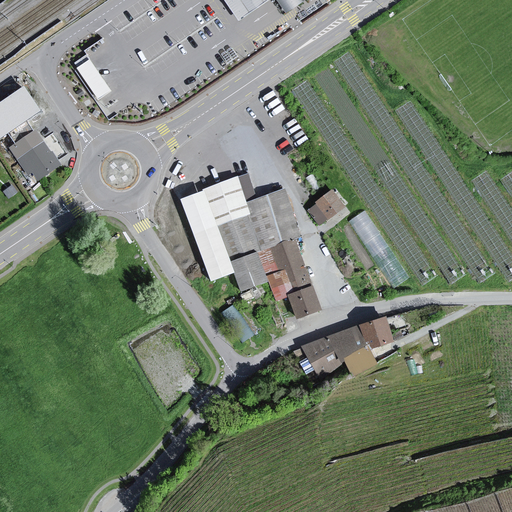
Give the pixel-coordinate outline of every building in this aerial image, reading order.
[(275,0),(221,0),(239,25),(275,0)] [(280,0),(289,12),(307,0),(280,0)] [(90,62),(77,70),(97,101),(110,92),(90,62)] [(24,85),(0,101),(0,138),(0,139),(8,133),(15,143),(34,131),(27,120),(41,110),(24,85)] [(15,143),(9,147),(28,175),(32,172),(38,181),(62,164),(53,151),(51,152),(36,129),(34,131),(15,143)] [(203,192),(205,194),(232,266),(260,255),(296,242),(301,238),(286,190),(258,201),(249,174),(203,192)] [(12,184),(3,191),(9,199),(18,192),(12,184)] [(334,193),(310,211),(322,226),(346,208),(334,193)] [(205,194),(182,203),(213,284),(236,275),(232,266),(205,194)] [(365,208),(349,219),(373,255),(389,244),(365,208)] [(278,302),(290,298),(314,289),(296,242),(260,255),(270,283),(278,302)] [(270,283),(260,255),(232,266),(236,275),(243,293),(270,283)] [(290,298),(299,321),(323,312),(314,289),(290,298)] [(384,314),(358,322),(366,348),(392,340),(384,314)] [(366,348),(358,322),(300,344),(319,378),(343,363),(341,360),(343,358),(352,375),(377,363),(366,348)]
